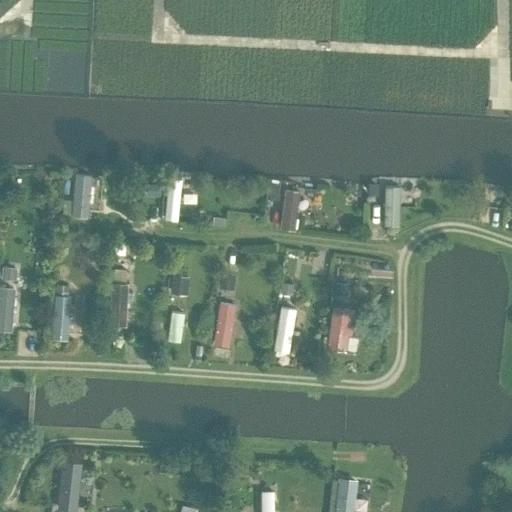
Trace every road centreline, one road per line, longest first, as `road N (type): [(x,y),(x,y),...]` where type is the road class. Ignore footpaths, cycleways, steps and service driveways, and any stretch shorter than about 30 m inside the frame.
road 1 (track): [(511,242),(436,231),(407,253),(401,356),(386,382),(369,387),(0,367)]
road 2 (track): [(1,511),(36,458),(68,444),(352,457)]
road 3 (track): [(501,56),(156,37),(158,0)]
road 4 (track): [(407,253),(96,229)]
